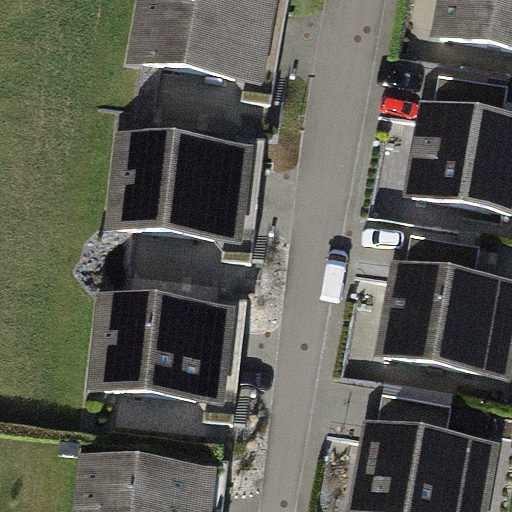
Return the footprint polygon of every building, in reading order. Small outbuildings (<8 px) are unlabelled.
[(292,0),(139,0),(125,66),(272,97),(292,0)] [(511,0),(439,0),(433,36),(511,49),(511,0)] [(507,91),(439,80),(436,101),(503,112),(507,91)] [(511,119),(421,103),(404,196),(511,215),(511,119)] [(265,148),(119,131),(108,230),(254,247),(265,148)] [(478,252),(411,240),(407,262),(475,273),(478,252)] [(511,372),(511,284),(392,262),(374,354),(511,380),(511,372)] [(243,306),(97,290),(86,398),(232,414),(243,306)] [(450,410),(382,398),(379,420),(446,431),(450,410)] [(497,511),(510,447),(366,420),(348,511),(497,511)] [(218,511),(223,469),(81,454),(74,511),(218,511)]
